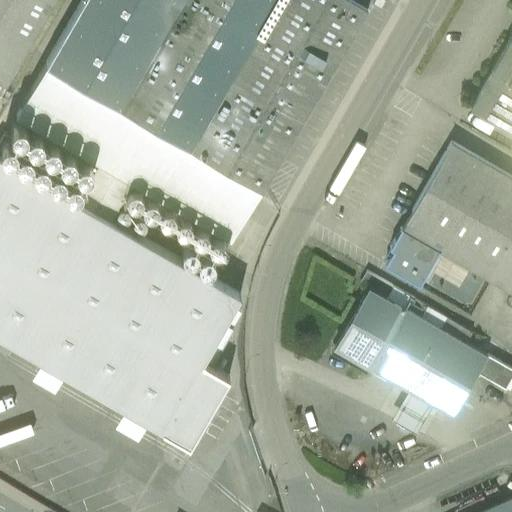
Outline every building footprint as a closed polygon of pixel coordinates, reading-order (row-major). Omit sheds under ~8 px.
[(53,0),(0,0),(0,78),(7,82),(53,0)] [(81,0),(45,62),(46,63),(261,186),(366,3),(360,0),(81,0)] [(511,31),(470,105),(511,130),(511,31)] [(98,162),(77,199),(0,154),(0,335),(189,444),(229,375),(202,359),(240,293),(110,218),(131,181),(230,238),(261,186),(46,63),(16,115),(98,162)] [(511,176),(450,141),(401,227),(438,248),(511,290),(511,176)] [(133,187),(131,187),(129,188),(127,190),(126,191),(126,193),(126,195),(126,197),(127,199),(128,201),(130,202),(132,203),(134,203),(136,203),(138,202),(140,201),(141,199),(142,197),(142,195),(142,193),(142,191),(140,189),(139,188),(137,187),(135,186),(133,187)] [(152,196),(150,196),(148,196),(146,197),(144,199),(143,200),(142,203),(142,205),(142,207),(143,209),(145,211),(147,212),(149,212),(151,212),(154,212),(156,210),(157,209),(158,207),(158,204),(158,202),(157,200),(156,198),(154,197),(152,196)] [(169,206),(167,205),(164,206),(162,207),(160,209),(159,211),(158,213),(158,216),(159,218),(161,220),(163,221),(165,222),(168,222),(170,221),(172,220),(174,218),(175,216),(175,213),(175,211),(173,208),(171,207),(169,206)] [(185,215),(183,215),(181,215),(179,216),(177,217),(176,219),(175,221),(175,223),(175,226),(176,228),(178,229),(179,230),(181,231),(183,231),(186,231),(188,230),(189,229),(191,227),(191,225),(192,223),(191,221),(190,219),(189,217),(187,216),(185,215)] [(202,225),(200,225),(198,225),(196,226),(194,227),(193,229),(192,231),(192,233),(192,235),(193,237),(194,239),(195,240),(197,241),(199,241),(202,241),(204,241),(205,240),(207,238),(208,236),(208,234),(208,232),(208,230),(207,228),(206,227),(204,225),(202,225)] [(401,227),(400,226),(389,246),(392,248),(383,263),(418,283),(438,248),(401,227)] [(216,234),(213,235),(211,236),(209,238),(208,241),(208,243),(209,246),(210,248),(212,250),(215,250),(217,251),(220,250),(222,249),(224,247),(225,244),(225,241),(224,239),(223,237),(221,235),(218,234),(216,234)] [(189,243),(186,244),(184,245),(183,247),(182,249),(181,251),(181,254),(182,256),(184,258),(186,259),(188,260),(191,260),(193,259),(195,258),(197,256),(198,254),(198,252),(198,249),(197,247),(195,245),(193,244),(191,243),(189,243)] [(208,253),(206,252),(204,253),(202,253),(200,255),(199,256),(198,258),(197,260),(198,262),(198,264),(199,266),(201,268),(203,269),(205,269),(207,269),(209,268),(211,267),(212,266),(214,264),(214,262),(214,260),(214,258),(213,256),(212,255),(210,253),(208,253)] [(391,285),(365,270),(359,281),(367,286),(385,296),(391,285)] [(385,296),(367,286),(333,345),(368,365),(402,306),(385,296)] [(438,327),(402,306),(368,365),(450,413),(475,370),(485,354),(464,342),(438,327)] [(471,331),(445,316),(438,327),(464,342),(471,331)] [(511,371),(511,369),(485,354),(475,370),(503,387),(511,371)] [(0,439),(28,433),(26,423),(0,429),(0,439)] [(511,511),(511,500),(510,495),(471,511),(511,511)]
